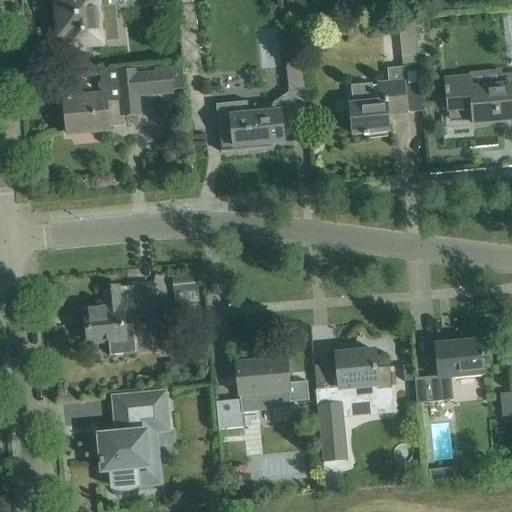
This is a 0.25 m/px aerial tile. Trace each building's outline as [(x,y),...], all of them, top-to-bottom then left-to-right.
[(54,0),(58,37),(62,37),(64,54),(82,52),(82,48),(100,46),(100,43),(117,41),(114,12),(97,14),(95,0),(54,0)] [(367,6),(366,0),(351,0),(353,8),(367,6)] [(200,65),(195,6),(176,8),(182,67),(200,65)] [(399,19),(403,67),(403,68),(388,70),(389,84),(378,85),(378,87),(373,87),(372,85),(351,87),(352,101),(354,100),(354,104),(350,105),(352,136),(363,135),(364,137),(368,136),(368,134),(389,133),(387,109),(406,107),(406,115),(423,113),(416,18),(399,19)] [(216,105),(219,133),(221,153),(238,151),(237,147),(283,143),(282,132),(295,131),(296,134),(308,132),(301,64),(290,65),(290,64),(285,65),(288,93),(273,104),(247,106),(247,102),(216,105)] [(123,114),(138,113),(137,96),(171,92),(169,72),(135,76),(134,70),(101,74),(103,97),(71,101),(70,98),(67,98),(67,100),(65,100),(67,129),(106,126),(107,130),(108,130),(107,128),(125,126),(123,114)] [(511,74),(445,80),(448,111),(472,109),(473,124),(499,122),(499,117),(509,116),(510,121),(511,120),(511,74)] [(195,275),(172,277),(174,292),(197,290),(195,275)] [(138,310),(155,308),(152,284),(136,286),(118,288),(102,289),(104,309),(85,311),(88,343),(108,341),(110,356),(135,354),(132,326),(124,326),(122,307),(120,307),(120,301),(137,299),(138,310)] [(437,379),(413,381),(416,405),(452,402),(449,378),(483,375),(480,341),(433,346),(437,379)] [(339,389),(315,391),(317,411),(318,415),(322,456),(346,454),(341,394),(391,389),(391,387),(391,383),(389,367),(375,368),(374,351),(336,355),(339,389)] [(286,360),(236,364),(240,402),(241,402),(241,410),(290,405),(290,403),(309,401),(307,382),(288,384),(286,360)] [(412,367),(403,367),(404,382),(413,382),(412,367)] [(511,393),(500,395),(502,416),(511,415),(511,393)] [(113,488),(116,489),(119,490),(122,490),(125,490),(128,490),(132,488),(134,487),(137,486),(136,469),(152,467),(149,433),(168,431),(164,394),(122,398),(124,422),(125,421),(126,433),(99,436),(101,458),(102,458),(102,459),(100,460),(100,465),(102,465),(102,466),(102,472),(111,471),(113,488)] [(240,402),(215,405),(218,433),(243,430),(241,410),(241,402),(240,402)] [(457,468),(428,470),(429,481),(458,479),(457,468)] [(248,476),(238,477),(239,487),(249,486),(248,476)]
